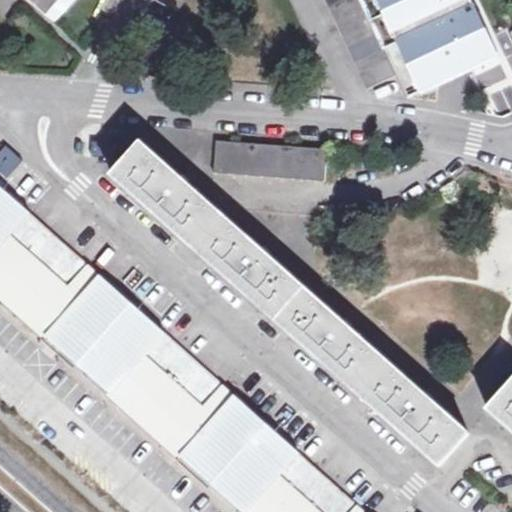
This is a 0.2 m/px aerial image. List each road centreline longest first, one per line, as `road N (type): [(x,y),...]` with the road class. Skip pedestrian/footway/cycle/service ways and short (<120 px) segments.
road 1 (residential): [(48,98),(43,135),(52,164),(436,511)]
road 2 (residential): [(48,98),(364,123),(511,145)]
